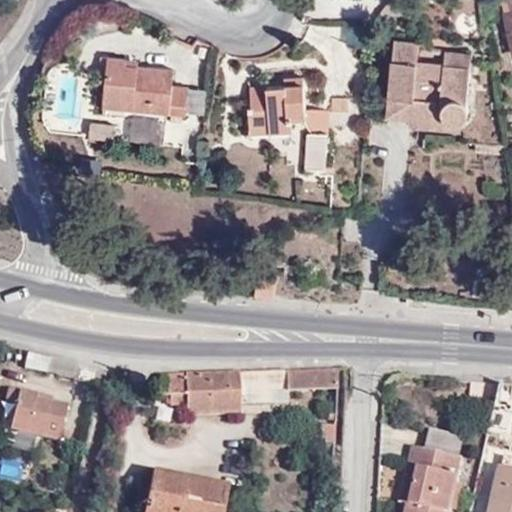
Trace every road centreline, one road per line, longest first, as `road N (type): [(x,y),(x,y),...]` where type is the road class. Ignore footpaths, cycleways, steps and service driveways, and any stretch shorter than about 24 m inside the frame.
road 1 (primary): [(0,322),(162,350),(454,342)]
road 2 (primary): [(454,342),(72,295)]
road 3 (residential): [(158,0),(234,32),(264,25),(279,0)]
road 4 (residential): [(28,197),(16,123),(23,58)]
